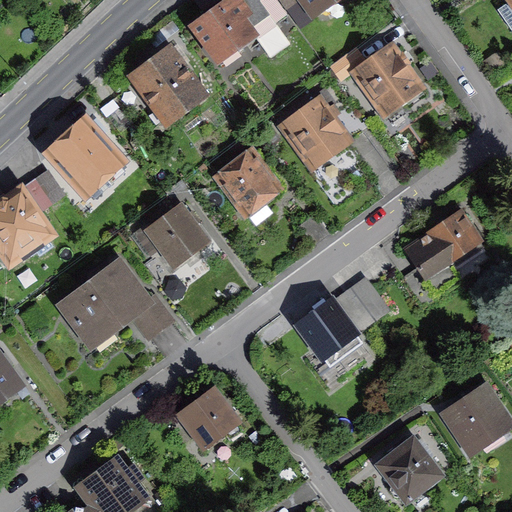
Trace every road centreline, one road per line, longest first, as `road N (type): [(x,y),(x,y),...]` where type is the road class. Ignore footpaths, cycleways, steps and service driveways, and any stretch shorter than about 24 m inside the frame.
road 1 (residential): [(220,345),(504,125)]
road 2 (residential): [(0,507),(220,345)]
road 3 (residential): [(220,345),(347,511)]
road 4 (tertiary): [(143,0),(0,133)]
road 5 (residential): [(416,0),(504,125)]
